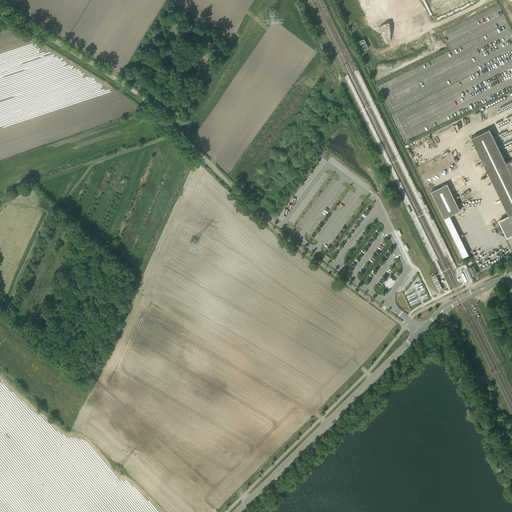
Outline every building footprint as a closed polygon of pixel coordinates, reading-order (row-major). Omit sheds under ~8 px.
[(186,28),(194,33),(197,28),(189,23),(186,28)] [(359,41),(363,50),(368,47),(364,39),(359,41)] [(490,128),(471,137),(509,215),(505,217),(506,217),(499,220),(507,236),(511,233),(511,159),(506,162),(490,128)] [(447,183),(431,191),(444,218),(460,210),(447,183)] [(473,265),(469,267),(473,276),(477,274),(475,268),(473,265)] [(393,279),(390,277),(384,284),(389,288),(394,282),(393,279)] [(435,283),(439,291),(443,289),(439,281),(435,283)]
